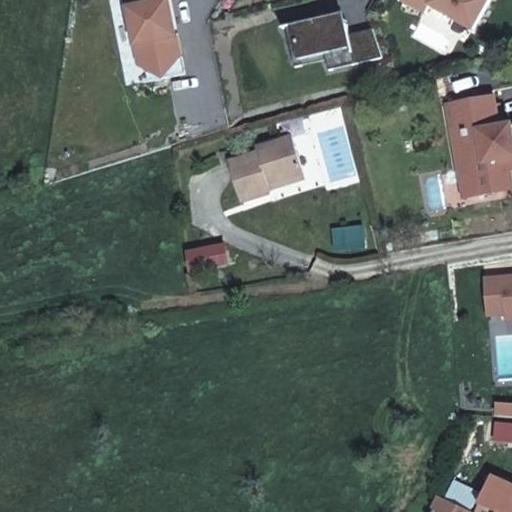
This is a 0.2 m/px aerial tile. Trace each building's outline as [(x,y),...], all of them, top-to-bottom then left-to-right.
[(185,76),(169,0),(131,0),(111,4),(120,49),(124,47),(142,84),(185,76)] [(402,0),(401,2),(425,15),(429,7),(474,32),(492,2),(488,0),(402,0)] [(329,18),(292,27),(300,62),(329,57),(354,53),(359,69),(384,60),(374,32),(350,37),(347,25),(329,18)] [(300,62),(292,27),(286,28),(296,70),(301,68),(300,62)] [(329,57),(332,74),(359,69),(354,53),(329,57)] [(475,175),(478,196),(511,189),(511,177),(509,159),(511,158),(511,125),(501,127),(495,96),(449,104),(462,177),(475,175)] [(269,187),(305,176),(294,137),(292,138),(289,133),(284,134),(286,140),(258,150),(259,155),(230,163),(243,204),(272,195),(271,193),(269,187)] [(465,198),(478,196),(475,175),(462,177),(465,198)] [(307,182),(305,176),(269,187),(271,193),(307,182)] [(511,277),(486,280),(489,317),(506,315),(507,321),(511,320),(511,277)] [(511,420),(495,420),(494,431),(511,431),(511,420)] [(511,511),(511,486),(494,479),(477,511),(511,511)] [(467,511),(441,500),(434,511),(467,511)]
